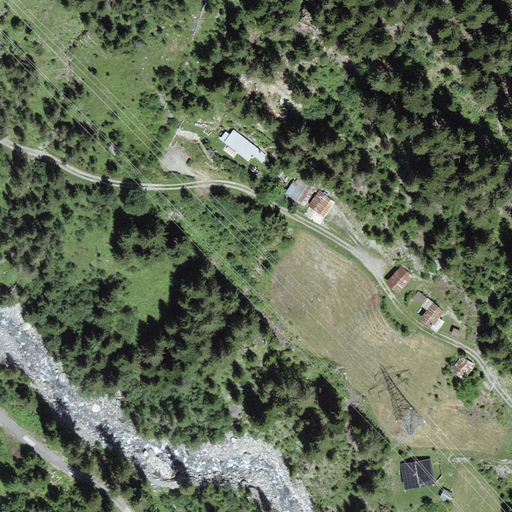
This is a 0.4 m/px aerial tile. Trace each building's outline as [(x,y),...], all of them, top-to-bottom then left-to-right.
[(265,153),(234,131),(231,136),(226,132),(220,140),(227,145),(223,150),(234,158),(239,152),(248,158),(252,152),(261,159),(265,153)] [(314,188),(299,179),(295,185),(293,184),(287,194),(304,204),(314,188)] [(334,202),(319,193),(310,206),(325,215),(334,202)] [(412,276),(402,266),(388,281),(398,291),(412,276)] [(432,302),(420,292),(414,299),(426,309),(432,302)] [(443,312),(434,304),(421,319),(431,327),(432,325),(437,329),(443,322),(438,318),(443,312)] [(474,365),(463,357),(453,370),(464,378),(474,365)] [(430,460),(403,465),(406,487),(434,483),(430,460)] [(450,500),(453,494),(445,490),(441,497),(445,500),(447,498),(450,500)]
